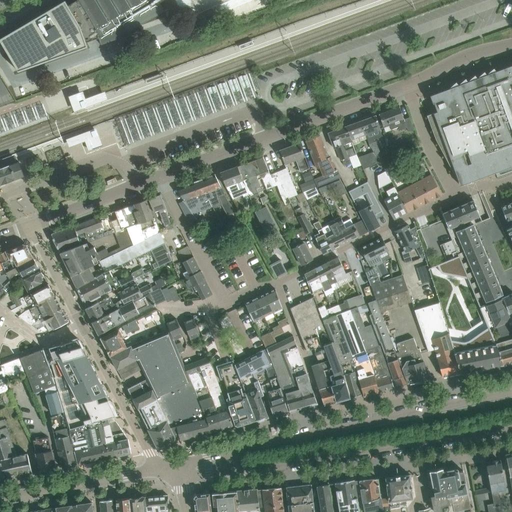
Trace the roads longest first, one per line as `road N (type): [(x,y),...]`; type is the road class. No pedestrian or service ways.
road 1 (unclassified): [(511,391),(219,456)]
road 2 (unclassified): [(222,475),(511,426)]
road 3 (residential): [(160,177),(408,88)]
road 4 (unclassified): [(454,195),(300,270)]
road 5 (residential): [(157,472),(82,324)]
road 6 (unclassified): [(157,472),(0,501)]
road 7 (residential): [(224,305),(160,177)]
road 8 (residential): [(30,226),(160,177)]
